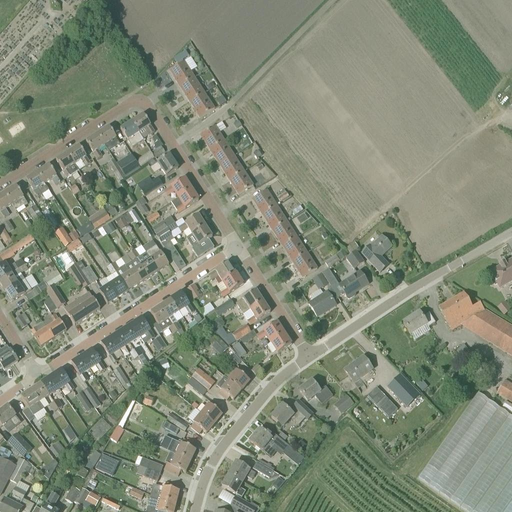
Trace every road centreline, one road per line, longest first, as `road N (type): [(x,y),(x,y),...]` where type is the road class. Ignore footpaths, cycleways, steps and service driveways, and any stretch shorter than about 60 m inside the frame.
road 1 (residential): [(38,375),(235,248)]
road 2 (unclassified): [(174,146),(226,108),(335,0)]
road 3 (residential): [(195,511),(217,451),(279,379),(308,359)]
road 4 (residential): [(308,359),(459,263)]
road 5 (residential): [(0,184),(139,99)]
road 6 (residential): [(308,359),(235,248)]
